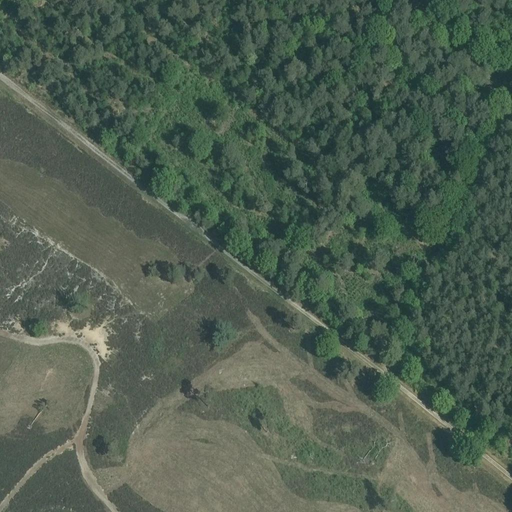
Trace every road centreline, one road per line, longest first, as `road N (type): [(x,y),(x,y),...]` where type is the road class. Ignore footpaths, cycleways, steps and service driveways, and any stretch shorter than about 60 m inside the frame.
road 1 (track): [(0,65),(368,358)]
road 2 (track): [(368,358),(511,84)]
road 3 (track): [(511,478),(368,358)]
road 4 (track): [(398,0),(511,102)]
